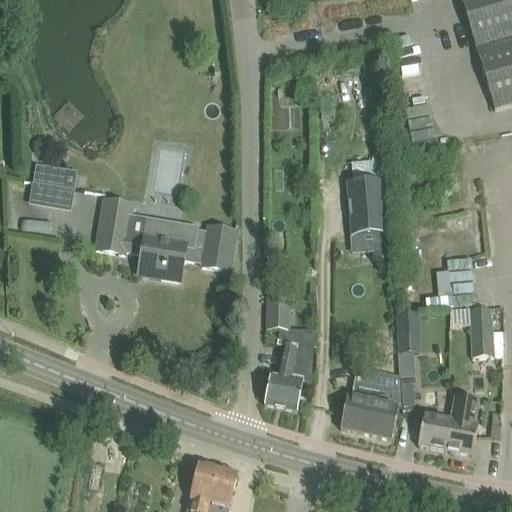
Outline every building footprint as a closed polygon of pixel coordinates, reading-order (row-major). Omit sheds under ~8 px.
[(511,0),(464,0),(495,113),(511,108),(511,0)] [(409,143),(432,138),(428,119),(405,124),(409,143)] [(66,173),(64,173),(35,168),(35,171),(34,174),(33,183),(33,186),(63,191),(66,173)] [(297,187),(306,186),(306,175),(297,175),(297,187)] [(347,186),(351,240),(386,237),(382,183),(347,186)] [(134,209),(125,207),(104,204),(95,253),(103,255),(125,258),(126,255),(142,257),(139,272),(162,276),(161,282),(180,285),(183,270),(186,252),(195,254),(199,230),(175,226),(172,248),(167,247),(143,243),(146,221),(132,219),(134,209)] [(231,277),(238,234),(207,229),(200,272),(231,277)] [(472,262),(445,263),(445,274),(434,275),(436,310),(474,308),(472,262)] [(289,334),(290,305),(282,304),(282,293),(285,293),(285,292),(268,291),(267,333),(289,334)] [(488,322),(488,313),(469,313),(471,362),(494,361),(491,322),(488,322)] [(419,316),(395,317),(397,357),(421,356),(419,316)] [(297,415),(303,386),(312,388),(312,351),(297,348),(296,352),(283,349),(277,380),(271,379),(265,408),(297,415)] [(347,400),(340,433),(392,444),(399,411),(402,411),(401,383),(383,379),(380,391),(357,386),(353,401),(347,400)] [(451,423),(445,454),(472,459),(478,428),(476,427),(480,404),(454,399),(450,423),(451,423)] [(451,423),(450,423),(424,418),(418,449),(445,454),(451,423)] [(200,469),(195,488),(188,511),(209,511),(219,474),(200,469)] [(228,511),(237,478),(219,474),(209,511),(228,511)]
